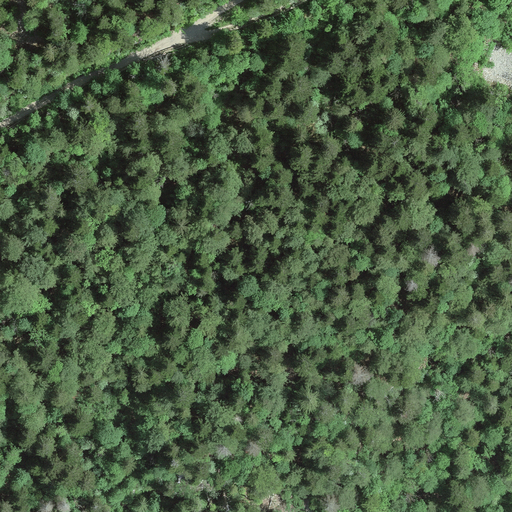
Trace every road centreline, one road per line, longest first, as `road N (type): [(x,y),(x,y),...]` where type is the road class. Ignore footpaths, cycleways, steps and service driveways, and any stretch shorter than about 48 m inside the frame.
road 1 (track): [(237,0),(178,38),(0,124)]
road 2 (track): [(178,38),(312,0)]
